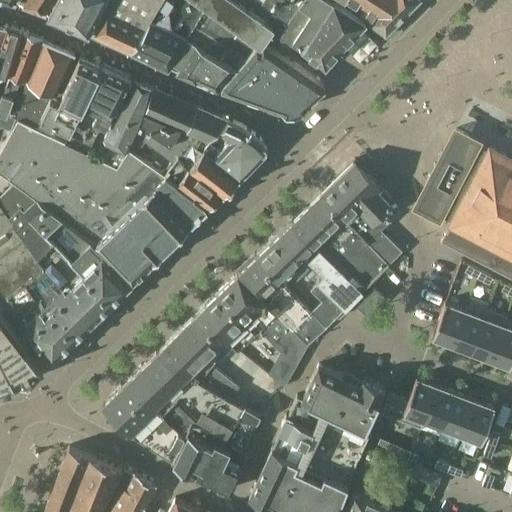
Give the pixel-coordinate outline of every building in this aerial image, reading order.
[(16,0),(44,11),(52,0),(16,0)] [(52,0),(44,11),(88,30),(104,0),(52,0)] [(130,49),(160,0),(109,0),(92,31),(130,49)] [(160,0),(130,49),(168,67),(188,35),(187,34),(206,6),(261,45),(272,28),(234,2),(235,0),(160,0)] [(332,0),(263,0),(262,2),(289,20),(280,34),(281,39),(289,45),(294,44),(295,42),(305,28),(312,33),(315,30),(340,47),(365,21),(334,1),(332,0)] [(384,0),(337,0),(366,19),(385,33),(404,13),(384,0)] [(384,0),(404,13),(417,0),(384,0)] [(189,34),(168,67),(216,88),(243,56),(244,57),(255,41),(206,6),(187,34),(189,34)] [(0,58),(10,25),(7,24),(7,26),(0,23),(0,58)] [(6,117),(20,77),(27,80),(26,81),(28,82),(45,37),(24,30),(10,25),(0,58),(0,81),(6,84),(0,99),(0,127),(10,131),(14,120),(6,117)] [(305,28),(295,42),(325,64),(326,63),(340,47),(315,30),(312,33),(305,28)] [(28,82),(26,81),(18,117),(37,127),(39,123),(50,101),(74,49),(45,37),(28,82)] [(265,41),(260,46),(222,88),(268,106),(286,112),(302,109),(311,101),(314,99),(316,97),(325,89),(324,82),(265,41)] [(60,98),(62,100),(60,101),(58,105),(50,101),(39,123),(67,137),(81,108),(85,100),(88,101),(103,66),(79,55),(60,98)] [(104,131),(130,76),(104,64),(103,66),(88,101),(84,111),(96,118),(92,125),(104,131)] [(376,98),(396,83),(389,75),(370,90),(376,98)] [(135,79),(117,115),(104,139),(110,142),(102,158),(118,165),(119,166),(128,152),(142,125),(155,87),(135,79)] [(209,141),(230,118),(155,87),(142,125),(171,143),(180,128),(209,141)] [(454,100),(432,120),(440,129),(462,108),(454,100)] [(400,133),(408,112),(383,102),(375,123),(400,133)] [(244,125),(230,118),(207,144),(242,174),(266,149),(267,143),(244,125)] [(192,222),(208,207),(177,183),(162,172),(160,174),(128,152),(119,166),(18,119),(0,149),(0,170),(98,242),(133,278),(151,261),(150,261),(191,222),(192,222)] [(511,159),(455,130),(416,203),(450,221),(440,240),(511,277),(511,159)] [(241,176),(214,154),(206,147),(190,167),(223,192),(241,176)] [(418,172),(426,156),(415,150),(406,166),(418,172)] [(355,158),(319,194),(388,263),(402,248),(381,228),(392,217),(383,209),(390,201),(355,158)] [(223,192),(190,167),(177,183),(208,207),(223,192)] [(14,181),(0,194),(0,205),(9,217),(20,207),(23,210),(24,209),(36,197),(14,181)] [(388,263),(319,194),(289,223),(361,291),(388,263)] [(25,322),(53,357),(94,318),(66,288),(63,285),(39,259),(18,231),(9,217),(0,205),(0,286),(9,299),(25,322)] [(113,299),(131,281),(102,253),(91,244),(45,206),(32,218),(48,234),(85,270),(113,299)] [(66,288),(94,318),(113,299),(85,270),(48,234),(32,218),(18,231),(39,259),(63,285),(66,288)] [(289,223),(254,258),(277,283),(301,258),(321,276),(314,283),(315,284),(310,290),(320,301),(309,312),(323,328),(361,291),(289,223)] [(254,258),(234,275),(308,345),(319,333),(323,328),(309,312),(279,281),(277,283),(254,258)] [(470,263),(466,271),(477,276),(480,269),(470,263)] [(480,269),(477,276),(487,282),(491,275),(480,269)] [(307,345),(234,275),(195,313),(228,341),(238,349),(258,328),(280,352),(268,374),(283,387),(307,345)] [(367,313),(384,297),(374,288),(358,304),(367,313)] [(96,325),(69,351),(80,362),(132,314),(116,297),(91,320),(96,325)] [(466,308),(446,301),(433,335),(453,342),(466,308)] [(466,308),(453,342),(472,350),(487,310),(468,303),(466,308)] [(487,310),(472,350),(491,357),(506,318),(508,313),(489,306),(487,310)] [(228,341),(195,313),(157,349),(261,413),(265,400),(234,382),(210,363),(228,341)] [(511,319),(506,318),(491,357),(511,365),(511,362),(511,319)] [(0,390),(19,384),(17,381),(43,368),(8,320),(0,324),(0,390)] [(97,366),(89,360),(79,372),(93,384),(120,353),(113,348),(97,366)] [(103,404),(130,432),(158,408),(163,414),(177,401),(187,412),(183,416),(244,446),(261,413),(157,349),(103,404)] [(361,435),(380,397),(385,386),(364,376),(360,383),(318,363),(302,397),(297,394),(288,414),(286,413),(279,428),(280,429),(272,446),(249,495),(275,507),(274,510),(278,511),(338,511),(355,478),(364,458),(364,459),(373,440),(361,435)] [(389,390),(381,410),(421,425),(422,421),(428,406),(436,384),(416,376),(408,397),(389,390)] [(428,406),(422,421),(441,428),(447,414),(447,413),(456,391),(436,384),(428,406)] [(447,414),(441,428),(460,435),(466,422),(466,420),(475,398),(456,391),(447,413),(447,414)] [(93,393),(83,393),(84,412),(94,412),(93,393)] [(466,422),(460,435),(480,443),(491,415),(495,406),(475,398),(466,420),(466,422)] [(130,432),(129,433),(130,434),(172,463),(186,470),(230,489),(250,449),(244,446),(183,416),(187,412),(177,401),(163,414),(158,408),(130,432)] [(492,431),(488,441),(495,444),(499,433),(492,431)] [(488,441),(484,452),(491,454),(495,444),(488,441)] [(70,446),(42,511),(84,511),(85,510),(89,511),(100,511),(122,467),(94,456),(90,454),(70,446)] [(417,455),(411,453),(406,463),(414,466),(417,455)] [(450,464),(440,460),(437,467),(448,471),(450,464)] [(414,466),(410,474),(422,480),(428,467),(415,461),(414,466)] [(461,468),(450,464),(448,471),(458,474),(461,468)] [(122,467),(100,511),(144,511),(156,481),(126,467),(124,468),(122,467)] [(486,473),(482,484),(489,486),(493,476),(486,473)] [(392,511),(394,508),(352,492),(342,511),(392,511)] [(199,511),(201,509),(183,502),(176,499),(169,511),(199,511)]
